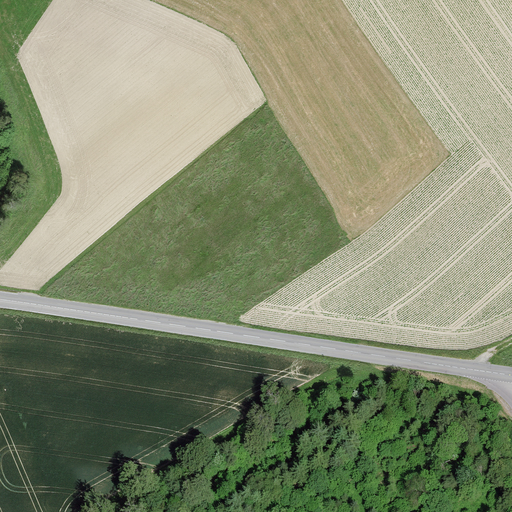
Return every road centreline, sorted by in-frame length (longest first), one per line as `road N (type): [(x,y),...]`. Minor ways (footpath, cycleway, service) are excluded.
road 1 (secondary): [(511,375),(0,299)]
road 2 (track): [(511,395),(358,374),(338,379),(219,443),(116,511)]
